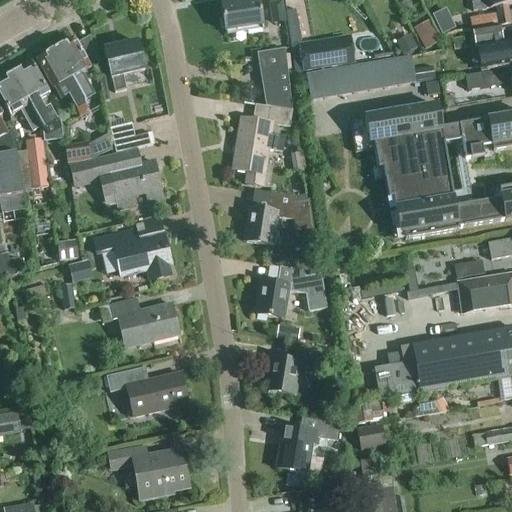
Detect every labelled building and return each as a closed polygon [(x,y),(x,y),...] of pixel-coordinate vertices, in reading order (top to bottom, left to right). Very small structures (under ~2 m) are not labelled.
[(223,21),(220,22),(222,31),(224,30),(225,34),(247,31),(247,34),(263,31),(258,2),(262,1),(262,0),(241,0),(242,3),(220,7),(223,21)] [(511,0),(486,0),(487,2),(471,5),(473,14),(511,6),(511,0)] [(280,9),(268,11),(271,30),(283,28),(280,9)] [(470,20),(472,34),(499,29),(497,16),(470,20)] [(414,32),(425,52),(440,44),(429,24),(414,32)] [(511,43),(502,45),(500,29),(472,34),(475,50),(477,50),(479,61),(482,61),(484,75),(508,70),(508,67),(511,66),(511,43)] [(410,38),(396,45),(403,58),(417,51),(410,38)] [(53,91),(54,91),(61,103),(68,99),(79,119),(86,115),(83,102),(92,97),(81,76),(90,71),(73,41),(36,62),(53,91)] [(126,93),(123,79),(144,73),(137,44),(104,52),(111,81),(114,96),(126,93)] [(332,68),(328,46),(300,51),(304,73),(332,68)] [(266,108),(266,109),(291,113),(285,52),(257,56),(266,108)] [(305,78),(310,104),(415,86),(411,60),(305,78)] [(42,129),(43,143),(59,141),(57,124),(49,109),(44,112),(39,102),(49,97),(31,65),(13,75),(42,127),(42,129)] [(483,91),(500,88),(500,87),(511,85),(511,93),(511,71),(481,76),(483,91)] [(32,134),(42,129),(42,127),(13,75),(0,82),(0,101),(10,119),(20,113),(32,134)] [(453,99),(445,100),(447,111),(455,110),(453,99)] [(291,113),(266,109),(265,109),(257,108),(254,124),(241,121),(233,173),(248,175),(246,187),(261,189),(267,152),(282,155),(284,140),(270,138),(271,127),(289,130),(291,113)] [(459,234),(459,231),(511,222),(511,189),(498,192),(500,202),(455,210),(444,147),(442,147),(441,140),(460,142),(464,163),(483,160),(481,150),(491,148),(492,155),(511,151),(511,118),(441,131),(437,108),(350,123),(355,156),(374,152),(378,171),(382,170),(388,201),(392,200),(398,231),(402,230),(405,243),(459,234)] [(21,193),(15,155),(11,132),(10,133),(8,130),(4,132),(0,124),(0,117),(2,116),(0,112),(0,211),(1,215),(21,212),(20,204),(22,204),(21,197),(22,197),(21,193)] [(125,128),(110,131),(116,156),(154,147),(152,136),(129,141),(125,128)] [(26,154),(15,155),(21,193),(48,190),(42,142),(25,144),(26,154)] [(65,149),(67,166),(89,162),(87,146),(65,149)] [(111,178),(119,212),(135,208),(133,198),(145,195),(147,205),(163,202),(154,165),(140,168),(136,153),(70,169),(75,188),(99,182),(99,180),(111,178)] [(290,157),(293,174),(305,172),(302,155),(290,157)] [(267,214),(251,211),(249,211),(243,244),(272,249),(277,221),(293,223),(296,240),(314,237),(308,203),(306,203),(305,198),(291,200),(269,197),(267,214)] [(168,269),(170,268),(163,237),(139,243),(136,232),(94,243),(97,257),(115,253),(121,280),(147,274),(149,283),(170,278),(168,269)] [(511,241),(487,246),(490,263),(511,258),(511,241)] [(56,246),(59,265),(77,262),(75,243),(56,246)] [(68,269),(72,286),(93,282),(89,264),(68,269)] [(481,264),(455,269),(457,281),(483,276),(481,264)] [(254,317),(284,322),(288,294),(305,297),(308,315),(326,312),(321,277),(305,279),(304,273),(279,270),(277,287),(260,284),(254,317)] [(511,275),(457,285),(463,318),(511,309),(511,275)] [(23,292),(25,302),(47,298),(45,288),(23,292)] [(74,311),(72,300),(62,301),(64,313),(74,311)] [(179,338),(172,307),(139,315),(136,303),(110,309),(114,324),(117,323),(124,351),(179,338)] [(14,312),(16,324),(27,322),(25,310),(14,312)] [(299,331),(278,328),(276,341),(297,344),(299,331)] [(403,367),(374,372),(380,403),(511,379),(511,330),(400,350),(403,367)] [(265,393),(295,398),(299,370),(316,373),(319,355),(293,351),(291,364),(271,360),(265,393)] [(106,380),(111,400),(127,396),(133,421),(188,407),(181,376),(148,384),(145,371),(106,380)] [(349,410),(354,430),(370,427),(365,406),(349,410)] [(389,406),(381,407),(382,416),(391,415),(389,406)] [(0,417),(0,439),(20,436),(16,415),(0,417)] [(276,472),(306,476),(311,448),(316,448),(317,442),(337,445),(340,428),(315,424),(313,434),(283,429),(276,472)] [(356,433),(360,455),(385,450),(381,429),(356,433)] [(511,431),(472,439),(474,451),(511,444),(511,431)] [(110,475),(123,473),(133,471),(139,504),(173,498),(173,495),(189,492),(183,455),(147,463),(145,449),(106,457),(110,475)] [(360,464),(365,497),(393,494),(390,476),(372,479),(370,462),(360,464)] [(343,505),(340,488),(323,491),(326,508),(343,505)] [(393,494),(365,497),(366,511),(404,511),(403,500),(394,502),(393,494)]
